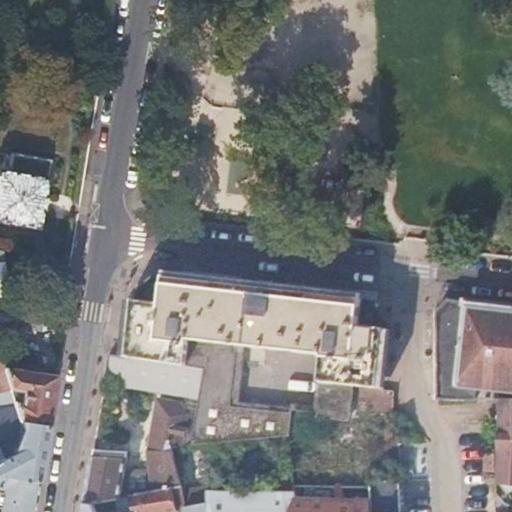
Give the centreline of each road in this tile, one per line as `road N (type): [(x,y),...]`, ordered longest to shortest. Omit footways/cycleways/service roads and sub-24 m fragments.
road 1 (residential): [(511,286),(106,233)]
road 2 (residential): [(106,233),(60,511)]
road 3 (residential): [(145,0),(106,233)]
